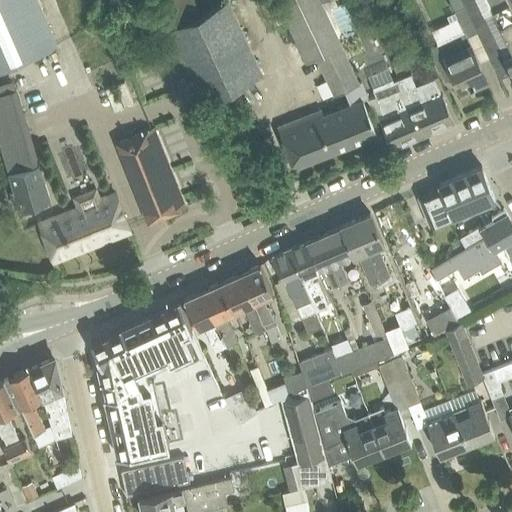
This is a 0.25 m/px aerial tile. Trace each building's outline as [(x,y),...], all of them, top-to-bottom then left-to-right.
[(34,0),(0,0),(0,69),(54,46),(34,0)] [(197,0),(155,0),(168,28),(203,102),(262,75),(228,1),(202,12),(197,0)] [(359,82),(342,46),(321,2),(320,2),(318,0),(277,0),(307,62),(316,57),(334,94),(333,94),(334,96),(344,91),(351,104),(324,114),(322,109),(278,126),(295,166),(377,133),(364,100),(369,97),(361,81),(359,82)] [(462,0),(465,6),(477,31),(482,40),(490,56),(500,76),(511,71),(511,72),(511,8),(508,0),(462,0)] [(465,6),(455,11),(465,31),(467,36),(467,35),(477,31),(465,6)] [(439,44),(430,48),(445,79),(454,75),(461,90),(462,89),(464,93),(477,87),(475,83),(487,77),(467,35),(467,36),(465,31),(439,44)] [(410,122),(415,120),(421,134),(454,120),(442,93),(441,93),(434,77),(415,85),(410,72),(397,78),(410,108),(405,110),(410,122)] [(392,76),(370,85),(384,117),(380,119),(392,147),(421,134),(415,120),(410,122),(405,110),(410,108),(397,78),(393,80),(392,76)] [(129,79),(108,84),(113,108),(134,103),(129,79)] [(0,92),(0,142),(20,209),(50,200),(16,88),(0,92)] [(117,141),(149,221),(186,206),(154,126),(117,141)] [(453,216),(477,206),(496,198),(482,164),(439,182),(440,186),(418,195),(430,225),(452,215),(453,216)] [(76,207),(39,221),(54,259),(130,229),(116,192),(101,197),(97,185),(71,195),(76,207)] [(511,238),(511,220),(504,208),(492,215),(495,221),(483,227),(486,234),(431,266),(437,278),(459,266),(465,277),(481,268),(483,272),(504,261),(497,247),(511,238)] [(370,212),(356,218),(381,278),(390,274),(377,244),(383,242),(370,212)] [(356,218),(340,224),(353,254),(357,253),(370,283),(381,278),(356,218)] [(466,246),(486,234),(483,227),(480,223),(459,235),(466,246)] [(340,224),(307,239),(319,269),(322,275),(327,273),(333,286),(348,280),(340,260),(353,254),(340,224)] [(307,239),(288,247),(310,296),(315,309),(328,304),(317,278),(313,280),(310,273),(319,269),(307,239)] [(288,247),(271,254),(279,272),(282,279),(285,285),(289,283),(293,290),(291,291),(300,312),(301,315),(308,330),(322,324),(315,309),(310,296),(288,247)] [(260,262),(242,271),(266,326),(265,327),(271,341),(283,336),(265,295),(273,292),(260,262)] [(242,271),(220,281),(233,310),(244,305),(256,331),(265,327),(266,326),(242,271)] [(220,281),(202,289),(227,344),(234,359),(242,355),(236,341),(238,339),(226,313),(233,310),(220,281)] [(202,289),(184,297),(184,298),(192,315),(197,327),(204,324),(216,350),(216,349),(227,344),(202,289)] [(371,299),(363,303),(370,319),(375,328),(377,334),(384,330),(371,299)] [(186,332),(193,328),(180,300),(92,340),(108,376),(101,377),(118,453),(169,441),(162,410),(156,411),(150,384),(141,386),(139,377),(148,375),(145,364),(167,354),(169,360),(194,349),(186,332)] [(450,305),(426,318),(434,333),(446,328),(460,321),(457,316),(450,305)] [(417,319),(401,325),(410,345),(426,339),(417,319)] [(483,376),(482,372),(461,320),(460,321),(446,328),(468,382),(471,380),(483,376)] [(387,335),(395,352),(407,347),(407,346),(409,346),(401,325),(386,331),(387,335)] [(387,335),(352,348),(359,365),(383,357),(389,354),(395,352),(387,335)] [(313,355),(298,360),(300,367),(306,384),(340,369),(341,371),(342,371),(335,354),(334,354),(331,347),(313,355)] [(395,352),(389,354),(400,382),(409,404),(421,399),(404,356),(409,354),(407,347),(395,352)] [(352,348),(335,354),(342,371),(351,367),(351,368),(359,365),(352,348)] [(359,365),(351,368),(353,373),(380,364),(389,387),(400,382),(389,354),(383,357),(359,365)] [(50,357),(29,367),(42,396),(55,437),(72,433),(56,360),(50,357)] [(250,367),(266,405),(273,401),(268,387),(267,387),(257,364),(250,367)] [(32,400),(42,396),(29,367),(8,376),(33,433),(45,428),(32,400)] [(300,367),(284,374),(291,392),(306,384),(300,367)] [(494,367),(482,372),(483,376),(484,379),(493,400),(505,395),(494,367)] [(282,374),(284,380),(268,387),(273,401),(291,392),(284,374),(282,374)] [(311,397),(335,387),(330,375),(306,384),(311,397)] [(3,446),(9,458),(9,460),(10,460),(31,450),(25,437),(19,439),(7,411),(16,407),(3,378),(0,379),(0,427),(8,445),(3,446)] [(328,464),(323,446),(313,410),(309,393),(282,400),(297,460),(291,462),(297,487),(316,482),(315,479),(330,476),(328,464)] [(495,432),(481,398),(455,409),(468,442),(495,432)] [(256,412),(251,400),(235,410),(240,421),(256,412)] [(340,400),(323,406),(313,410),(323,446),(347,436),(356,461),(384,450),(368,411),(355,417),(346,414),(340,400)] [(384,405),(368,411),(384,450),(411,439),(402,415),(400,416),(396,406),(386,410),(384,405)] [(468,442),(455,409),(426,420),(440,453),(468,442)] [(121,468),(127,495),(190,481),(184,454),(121,468)] [(27,498),(10,460),(9,460),(9,458),(0,461),(0,465),(17,503),(27,498)] [(81,475),(78,463),(65,469),(69,480),(81,475)] [(65,469),(51,474),(56,486),(69,480),(65,469)] [(159,492),(140,496),(143,511),(170,511),(174,511),(172,502),(185,499),(187,511),(189,511),(193,511),(205,508),(205,507),(221,503),(218,491),(224,490),(234,488),(231,475),(205,481),(159,492)] [(32,480),(22,484),(28,498),(38,494),(32,480)] [(304,486),(282,491),(284,502),(286,511),(309,511),(307,497),(304,486)] [(77,511),(75,501),(49,511),(77,511)]
